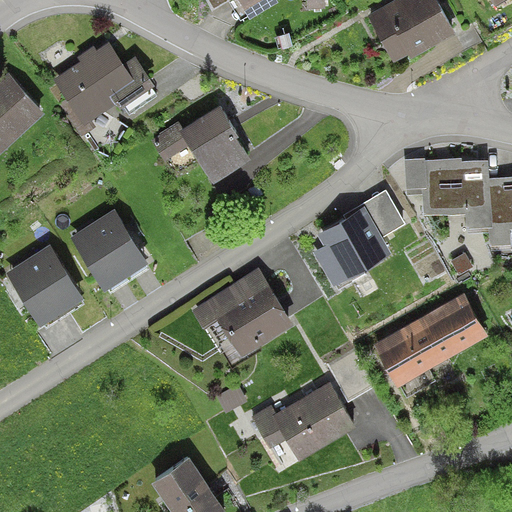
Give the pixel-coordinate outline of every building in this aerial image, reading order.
[(234,0),(243,0),(247,7),(260,0),(212,0),(218,9),(234,0)] [(408,0),(374,21),(401,66),(414,58),(419,66),(463,40),(439,0),(408,0)] [(39,76),(76,138),(87,131),(76,112),(105,95),(112,107),(143,89),(125,58),(114,65),(99,41),(71,57),(39,76)] [(0,138),(28,110),(0,82),(0,138)] [(174,154),(202,197),(251,166),(212,106),(168,134),(164,127),(144,140),(160,164),(174,154)] [(489,154),(407,159),(409,193),(424,192),(425,214),(469,211),(469,226),(493,225),(494,239),(511,237),(511,172),(490,174),(489,154)] [(65,235),(99,289),(144,260),(110,206),(65,235)] [(389,250),(365,208),(324,232),(332,245),(322,251),(339,279),(389,250)] [(8,272),(42,327),(79,304),(44,249),(8,272)] [(178,310),(190,330),(203,322),(221,353),(279,319),(249,268),(178,310)] [(454,296),(362,346),(383,384),(479,333),(454,296)] [(265,401),(240,413),(256,445),(273,437),(284,457),(350,423),(328,379),(269,409),(265,401)] [(149,481),(169,511),(217,511),(182,459),(149,481)]
